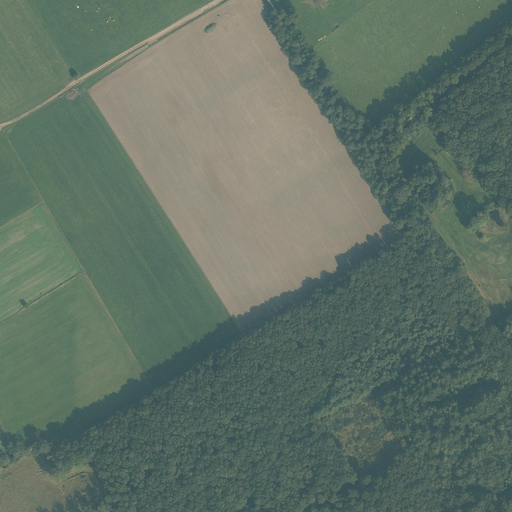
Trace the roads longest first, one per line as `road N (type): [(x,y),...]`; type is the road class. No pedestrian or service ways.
road 1 (track): [(511,38),(436,100),(423,137),(402,161),(408,183),(485,301),(488,324),(381,389),(378,403),(396,454),(308,511)]
road 2 (track): [(1,126),(221,0)]
road 3 (track): [(123,511),(97,472),(49,471),(49,446)]
